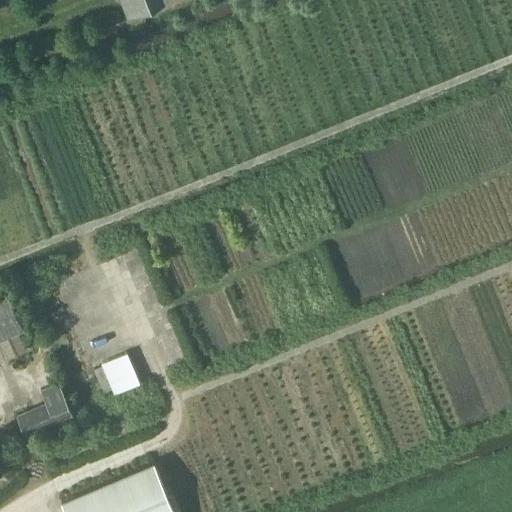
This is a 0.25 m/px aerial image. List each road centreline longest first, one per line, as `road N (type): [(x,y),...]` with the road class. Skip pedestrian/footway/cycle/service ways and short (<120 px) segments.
road 1 (track): [(511,59),(0,263)]
road 2 (track): [(174,402),(511,266)]
